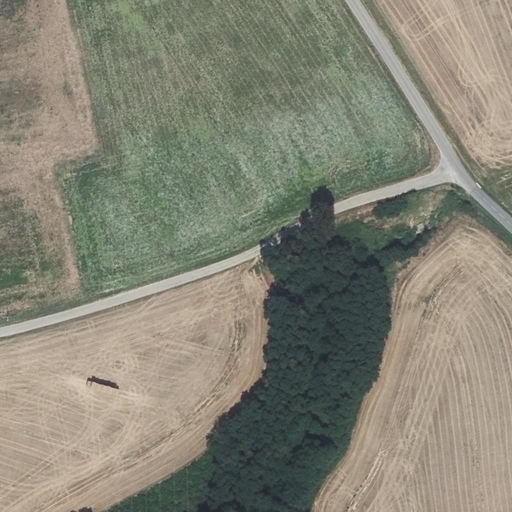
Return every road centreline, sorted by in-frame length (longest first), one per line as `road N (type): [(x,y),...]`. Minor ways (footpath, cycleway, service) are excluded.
road 1 (unclassified): [(458,169),(348,202),(224,264),(0,331)]
road 2 (unclassified): [(458,169),(352,0)]
